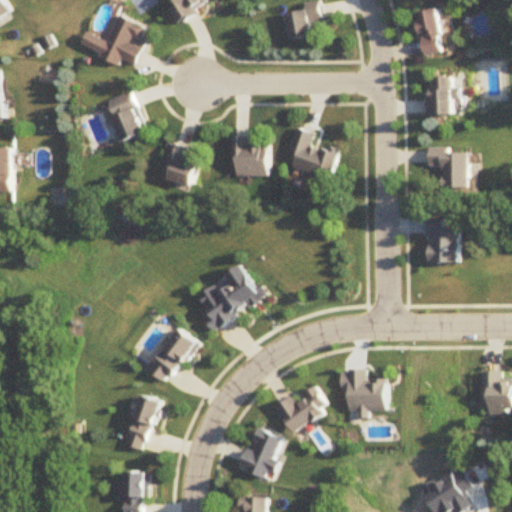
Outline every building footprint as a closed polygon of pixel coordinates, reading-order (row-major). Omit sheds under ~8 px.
[(0,0),(0,19),(9,16),(2,0),(0,0)] [(167,0),(181,23),(218,0),(217,0),(167,0)] [(287,14),(290,40),(316,38),(314,21),(323,20),(321,2),(306,3),(306,12),(287,14)] [(421,13),(426,56),(447,53),(441,10),(421,13)] [(109,42),(88,33),(81,47),(121,65),(123,60),(137,66),(144,49),(133,44),(136,38),(146,42),(152,30),(120,16),(109,42)] [(429,116),(459,116),(459,90),(456,90),(455,78),(434,78),(435,92),(429,92),(429,116)] [(148,135),(135,93),(110,101),(122,143),(148,135)] [(294,170),(333,180),(340,153),(313,146),(316,134),(297,129),(291,151),(299,153),(294,170)] [(233,161),(237,161),(237,178),(270,178),(270,146),(253,146),(253,139),(233,139),(233,161)] [(188,149),(169,144),(163,167),(172,169),(169,181),(194,187),(199,166),(185,162),(188,149)] [(471,153),(452,153),(452,149),(431,149),(431,167),(446,167),(446,190),(471,189),(471,153)] [(13,151),(0,151),(0,194),(13,194),(13,151)] [(198,296),(207,310),(202,313),(213,332),(265,301),(245,268),(198,296)] [(200,346),(181,331),(148,371),(166,387),(200,346)] [(511,382),(511,383),(505,383),(505,373),(484,373),(484,395),(492,395),(491,414),(511,414),(511,382)] [(331,410),(317,390),(297,404),(293,399),(276,411),(294,436),(331,410)] [(160,403),(142,398),(127,448),(146,453),(160,403)] [(241,471),(271,482),(286,441),(260,431),(252,452),(248,451),(241,471)] [(150,502),(150,474),(125,474),(125,511),(143,511),(144,502),(150,502)] [(268,511),(269,500),(243,500),(242,511),(268,511)]
